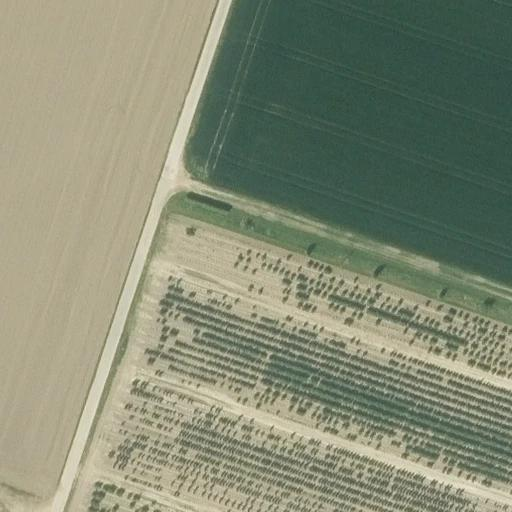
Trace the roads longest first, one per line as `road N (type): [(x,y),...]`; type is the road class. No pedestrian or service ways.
road 1 (track): [(54,511),(225,0)]
road 2 (track): [(166,180),(511,295)]
